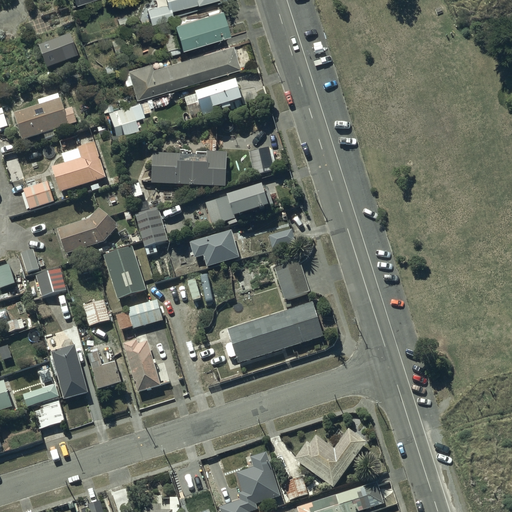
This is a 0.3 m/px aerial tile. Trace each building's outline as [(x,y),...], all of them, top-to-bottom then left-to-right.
[(153,0),(154,5),(144,8),(148,22),(170,16),(168,10),(204,0),(153,0)] [(226,31),(219,7),(171,21),(179,45),(226,31)] [(166,30),(164,21),(151,25),(153,34),(166,30)] [(78,59),(69,36),(38,48),(47,71),(78,59)] [(120,38),(111,42),(114,52),(124,49),(120,38)] [(159,61),(127,70),(135,99),(238,69),(231,45),(160,66),(159,61)] [(242,106),(235,84),(185,102),(191,118),(201,115),(202,118),(213,114),(212,112),(220,109),(221,113),(230,110),(230,107),(234,106),(235,109),(242,106)] [(39,108),(14,115),(22,142),(43,136),(45,141),(55,138),(53,133),(77,126),(72,109),(63,112),(59,95),(37,101),(39,108)] [(128,105),(107,112),(114,134),(136,127),(128,105)] [(3,111),(0,111),(0,131),(9,130),(6,115),(4,116),(3,111)] [(64,165),(52,169),(59,195),(105,180),(94,145),(61,156),(64,165)] [(269,149),(249,154),(254,177),(275,172),(269,149)] [(180,155),(152,155),(151,186),(226,188),(227,154),(189,153),(189,151),(180,151),(180,155)] [(54,204),(48,183),(23,191),(30,212),(54,204)] [(139,184),(127,187),(130,201),(142,198),(139,184)] [(262,189),(205,207),(212,229),(269,211),(268,210),(273,208),(268,192),(262,189)] [(135,215),(144,249),(168,243),(159,209),(135,215)] [(58,232),(65,256),(104,244),(118,228),(98,211),(89,221),(58,232)] [(268,237),(272,250),(295,244),(291,231),(268,237)] [(203,258),(206,269),(239,260),(231,233),(190,245),(194,260),(203,258)] [(104,257),(117,300),(145,292),(132,249),(104,257)] [(21,254),(26,274),(39,270),(33,251),(21,254)] [(275,269),(284,301),(310,293),(300,262),(275,269)] [(0,269),(0,288),(0,290),(16,285),(10,266),(0,269)] [(35,277),(41,299),(67,292),(61,270),(35,277)] [(84,307),(89,327),(110,322),(104,301),(84,307)] [(115,316),(119,332),(132,329),(132,330),(162,323),(157,302),(127,309),(128,313),(115,316)] [(227,330),(238,364),(323,338),(312,304),(227,330)] [(2,325),(5,335),(24,329),(21,319),(2,325)] [(123,345),(136,393),(160,387),(147,342),(138,345),(137,341),(123,345)] [(50,353),(63,400),(87,394),(74,346),(50,353)] [(88,356),(97,391),(120,385),(115,363),(102,367),(99,353),(88,356)] [(0,381),(0,411),(11,408),(3,381),(0,381)] [(23,395),(27,408),(59,398),(55,385),(23,395)] [(57,401),(41,405),(43,410),(33,412),(37,430),(63,424),(57,401)] [(306,443),(293,460),(333,489),(368,442),(356,432),(355,434),(348,430),(333,449),(316,437),(310,445),(306,443)] [(238,495),(240,502),(219,508),(220,511),(256,511),(258,511),(256,506),(281,498),(267,453),(250,458),(253,468),(236,473),(242,493),(238,495)] [(284,485),(289,502),(308,496),(303,479),(284,485)] [(297,508),(297,511),(362,511),(384,506),(377,483),(297,508)] [(125,490),(112,494),(117,511),(122,511),(131,510),(125,490)] [(170,500),(170,511),(166,511),(166,505),(143,505),(142,511),(171,511),(178,511),(178,500),(170,500)] [(88,505),(90,511),(103,511),(101,501),(88,505)]
